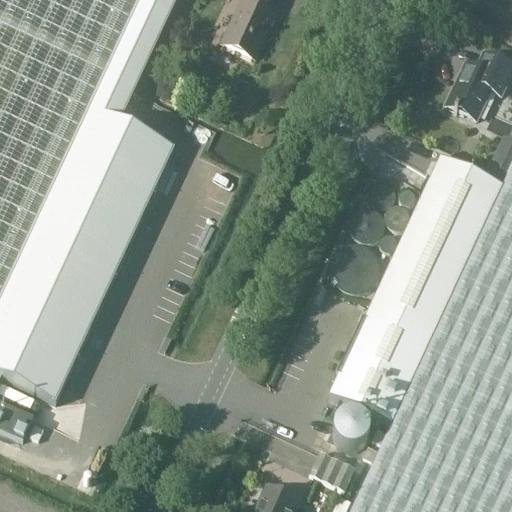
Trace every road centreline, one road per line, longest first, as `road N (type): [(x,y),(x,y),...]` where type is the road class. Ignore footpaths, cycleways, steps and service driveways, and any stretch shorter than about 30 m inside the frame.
road 1 (tertiary): [(150,511),(377,0)]
road 2 (unknown): [(212,373),(322,433)]
